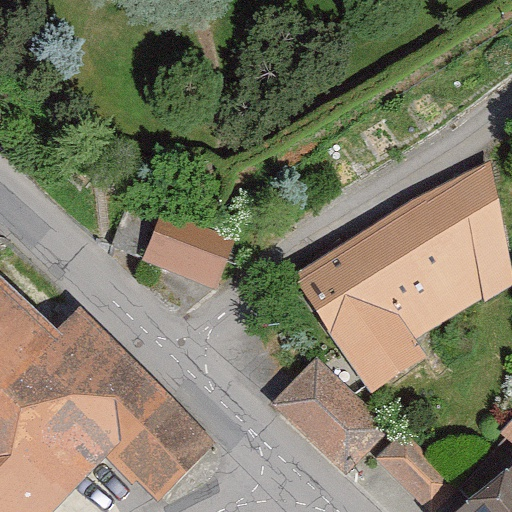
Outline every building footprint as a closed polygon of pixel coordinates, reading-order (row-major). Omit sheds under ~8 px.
[(511,279),(511,274),(470,192),(306,291),(367,398),(417,363),(406,343),(511,279)] [(214,282),(232,235),(156,207),(138,254),(214,282)] [(0,299),(0,511),(62,511),(112,458),(160,502),(211,451),(89,319),(53,347),(0,299)] [(314,353),(268,401),(328,457),(373,408),(314,353)] [(511,511),(511,482),(477,511),(511,511)]
